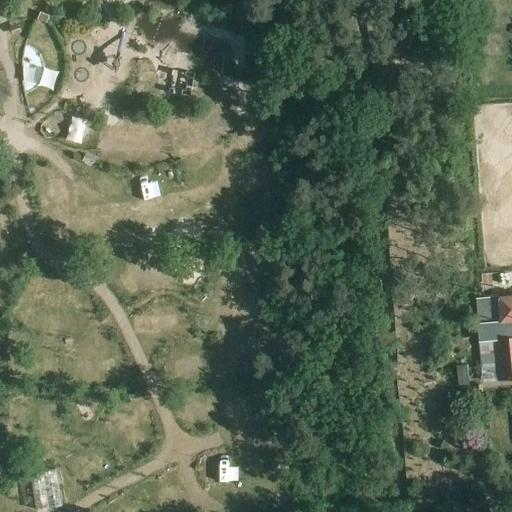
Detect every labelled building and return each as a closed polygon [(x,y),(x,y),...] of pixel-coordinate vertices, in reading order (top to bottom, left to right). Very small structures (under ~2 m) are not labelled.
[(156,40),(163,28),(146,18),(139,31),(156,40)] [(166,68),(168,86),(178,85),(177,67),(166,68)] [(108,125),(109,144),(129,143),(128,124),(108,125)] [(243,168),(246,183),(272,179),(270,163),(243,168)] [(216,196),(202,209),(225,233),(239,220),(216,196)] [(133,211),(136,240),(156,238),(154,209),(133,211)] [(195,229),(194,217),(174,218),(174,230),(195,229)] [(105,277),(118,277),(118,259),(105,258),(105,277)] [(511,267),(493,270),(494,279),(511,277),(511,267)] [(168,269),(167,284),(185,284),(186,270),(168,269)] [(511,322),(511,295),(493,297),(495,324),(511,322)] [(511,338),(492,340),(496,382),(511,380),(511,338)] [(51,356),(26,369),(35,384),(59,371),(51,356)] [(212,378),(231,378),(231,358),(213,357),(212,378)] [(180,360),(180,376),(197,377),(198,360),(180,360)] [(107,379),(127,379),(127,368),(107,368),(107,379)] [(233,403),(232,391),(211,392),(212,404),(233,403)] [(63,398),(63,421),(81,421),(81,398),(63,398)] [(126,405),(110,405),(110,426),(126,426),(126,405)] [(279,476),(263,477),(264,491),(279,491),(279,476)] [(117,511),(135,511),(136,491),(118,491),(117,511)] [(152,502),(151,511),(174,511),(174,502),(152,502)]
